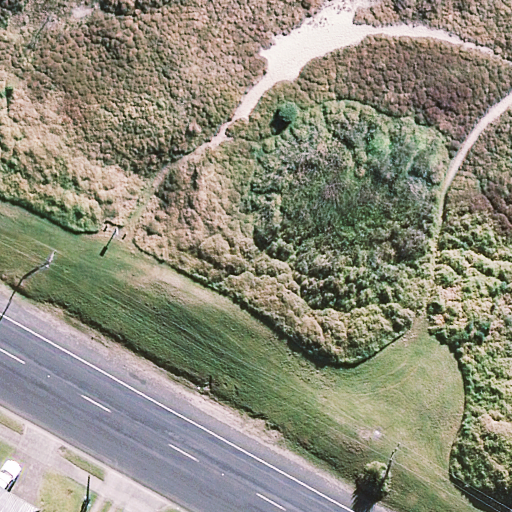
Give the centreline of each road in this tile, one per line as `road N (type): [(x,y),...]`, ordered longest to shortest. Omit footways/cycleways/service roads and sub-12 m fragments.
road 1 (track): [(511,52),(313,511)]
road 2 (tertiary): [(0,352),(293,511)]
